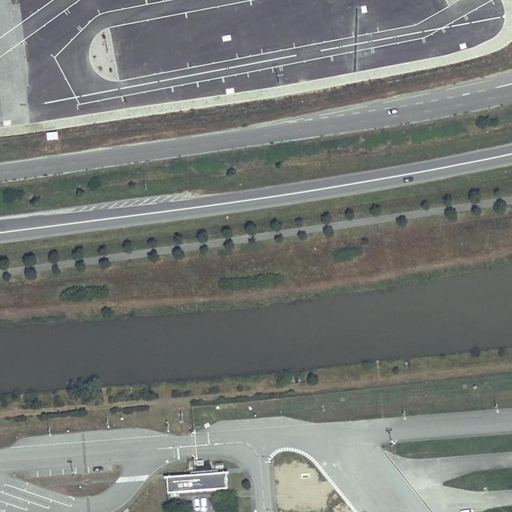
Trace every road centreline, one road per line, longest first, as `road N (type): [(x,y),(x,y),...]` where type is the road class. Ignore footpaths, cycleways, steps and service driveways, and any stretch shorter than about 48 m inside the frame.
road 1 (secondary): [(0,232),(319,189),(511,153)]
road 2 (tertiary): [(448,105),(244,145),(0,176)]
road 3 (unclassified): [(0,457),(191,443)]
